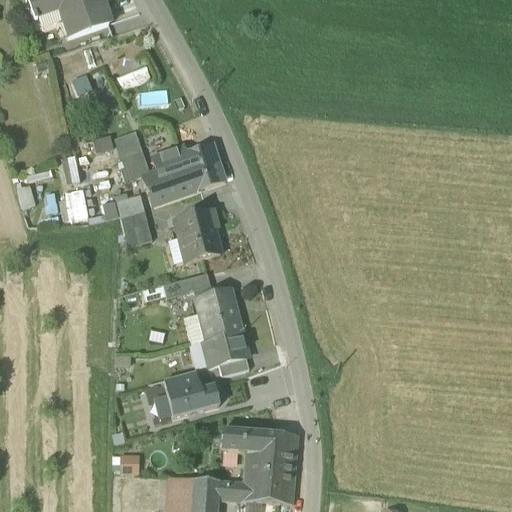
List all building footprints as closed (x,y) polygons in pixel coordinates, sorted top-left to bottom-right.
[(59,8),(71,41),(107,28),(99,5),(104,3),(102,0),(24,0),(33,24),(36,23),(34,17),(59,8)] [(123,90),(151,81),(147,70),(119,79),(123,90)] [(77,95),(105,88),(102,75),(73,82),(77,95)] [(111,128),(117,148),(126,144),(137,145),(131,123),(111,128)] [(117,148),(120,160),(140,154),(137,145),(126,144),(117,148)] [(143,184),(152,210),(224,185),(212,148),(183,157),(181,151),(152,161),(156,176),(152,177),(143,184)] [(120,173),(125,186),(148,178),(140,154),(120,160),(120,161),(124,172),(120,173)] [(93,171),(100,192),(112,188),(105,166),(93,171)] [(85,195),(59,200),(62,217),(88,212),(85,195)] [(114,207),(117,220),(143,214),(139,201),(114,207)] [(174,224),(185,267),(219,258),(212,233),(216,232),(212,214),(174,224)] [(119,222),(126,252),(151,246),(143,216),(119,222)] [(192,296),(194,302),(211,297),(206,278),(173,286),(177,300),(192,296)] [(165,303),(177,300),(173,286),(162,290),(165,303)] [(198,319),(205,346),(240,337),(233,311),(231,312),(228,300),(230,299),(229,293),(211,297),(194,302),(198,319)] [(205,346),(198,319),(183,322),(190,350),(201,348),(201,347),(205,346)] [(247,362),(240,337),(205,346),(201,347),(201,348),(206,367),(208,372),(217,370),(245,363),(247,362)] [(193,371),(206,367),(201,348),(190,350),(188,351),(193,371)] [(217,370),(220,382),(248,375),(245,363),(217,370)] [(194,376),(162,384),(166,396),(164,396),(165,399),(171,421),(171,422),(218,410),(217,406),(219,404),(217,396),(213,394),(213,391),(199,394),(197,388),(196,388),(194,376)] [(159,423),(171,421),(165,399),(153,403),(159,423)] [(240,475),(243,475),(293,479),(296,440),(220,434),(218,456),(242,457),(240,475)] [(121,458),(120,477),(139,477),(139,458),(121,458)] [(291,509),(293,479),(243,475),(242,487),(192,484),(189,511),(215,511),(216,505),(291,509)] [(167,482),(164,511),(189,511),(192,484),(167,482)]
